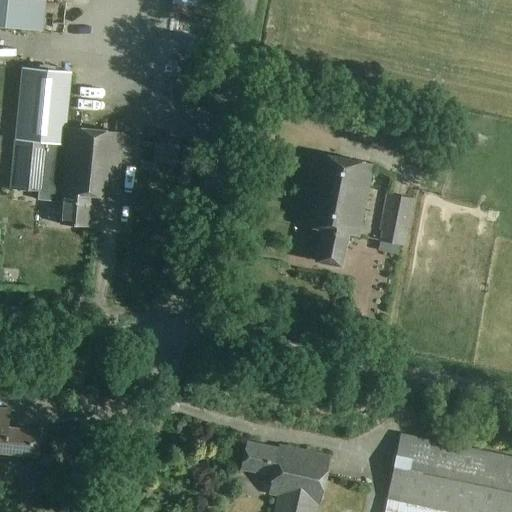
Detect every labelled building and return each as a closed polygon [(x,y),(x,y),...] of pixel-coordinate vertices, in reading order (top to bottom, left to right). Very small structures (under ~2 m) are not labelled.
[(0,0),(0,28),(45,32),(47,0),(0,0)] [(87,197),(113,200),(119,133),(62,128),(66,74),(19,70),(8,191),(34,193),(34,202),(59,204),(57,226),(84,229),(87,197)] [(494,135),(498,116),(459,108),(455,127),(494,135)] [(356,237),(370,164),(310,153),(297,226),(317,230),(311,262),(337,267),(343,235),(356,237)] [(403,246),(413,199),(386,194),(378,231),(381,231),(379,242),(403,246)] [(36,456),(39,431),(8,428),(10,409),(0,408),(0,452),(7,453),(7,457),(21,458),(21,454),(36,456)] [(437,511),(511,511),(511,457),(399,435),(386,502),(437,511)] [(276,449),(244,442),(239,469),(270,476),(266,494),(277,496),(273,511),(314,511),(316,504),(319,504),(329,457),(277,445),(276,449)]
